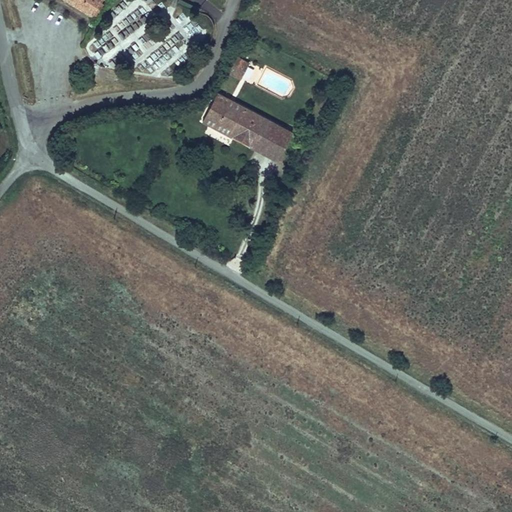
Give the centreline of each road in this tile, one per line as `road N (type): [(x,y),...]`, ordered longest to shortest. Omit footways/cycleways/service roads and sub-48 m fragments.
road 1 (unclassified): [(511,440),(31,160)]
road 2 (unclassified): [(234,0),(196,82),(20,124)]
